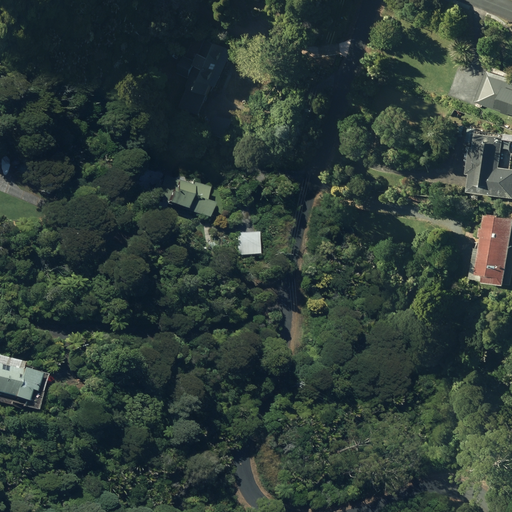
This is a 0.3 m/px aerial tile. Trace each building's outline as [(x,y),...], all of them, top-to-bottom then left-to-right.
[(180,106),(199,114),(214,78),(220,80),(232,49),(206,38),(197,61),(183,55),(176,73),(190,78),(186,86),(188,87),(180,106)] [(476,101),(511,114),(511,78),(488,70),(476,101)] [(207,130),(227,138),(234,119),(213,115),(207,130)] [(474,147),(468,191),(511,196),(511,170),(497,168),(502,138),(475,134),(475,136),(474,147)] [(157,186),(153,197),(187,209),(188,208),(210,217),(215,203),(206,200),(211,189),(196,183),(195,187),(167,176),(162,188),(157,186)] [(483,216),(474,275),(480,276),(479,283),(501,286),(511,220),(483,216)] [(236,255),(255,256),(256,233),(237,233),(236,255)] [(0,404),(27,414),(41,373),(0,359),(0,404)]
